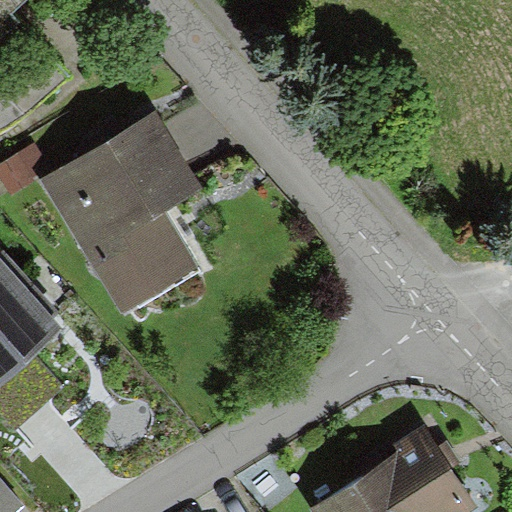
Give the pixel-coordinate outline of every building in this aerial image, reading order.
[(0,56),(0,114),(66,58),(38,25),(0,56)] [(45,170),(123,296),(191,255),(155,195),(197,170),(156,103),(45,170)] [(0,351),(66,290),(0,220),(0,351)] [(303,500),(311,511),(436,511),(472,489),(426,419),(303,500)] [(0,511),(18,511),(35,497),(0,459),(0,511)]
